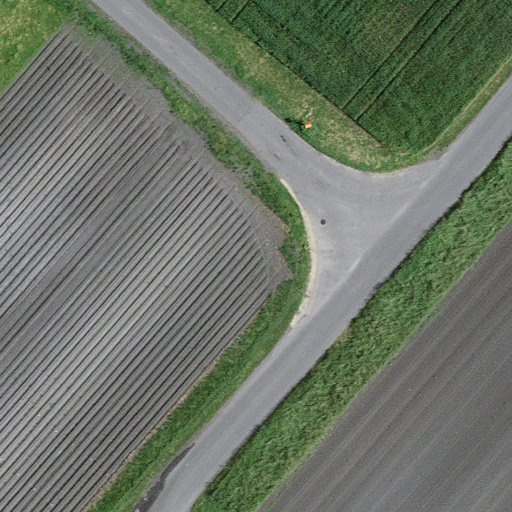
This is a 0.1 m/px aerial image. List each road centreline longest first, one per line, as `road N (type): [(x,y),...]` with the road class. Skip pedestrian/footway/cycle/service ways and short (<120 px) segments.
road 1 (track): [(106,0),(392,249)]
road 2 (track): [(392,249),(161,511)]
road 3 (track): [(511,110),(392,249)]
